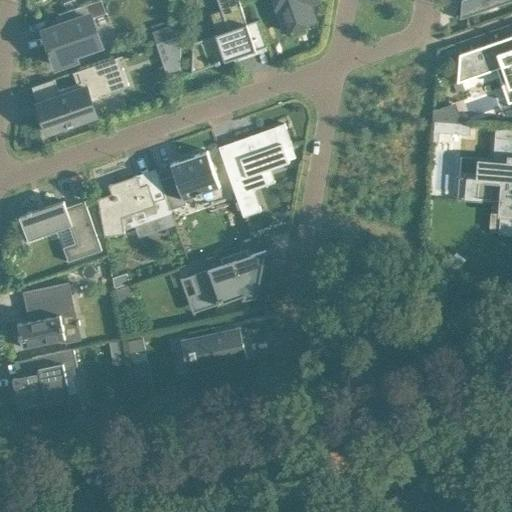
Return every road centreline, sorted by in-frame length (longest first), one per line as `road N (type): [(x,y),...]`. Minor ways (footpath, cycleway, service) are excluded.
road 1 (track): [(511,371),(0,472)]
road 2 (residential): [(0,182),(336,64)]
road 3 (residential): [(336,64),(283,365)]
